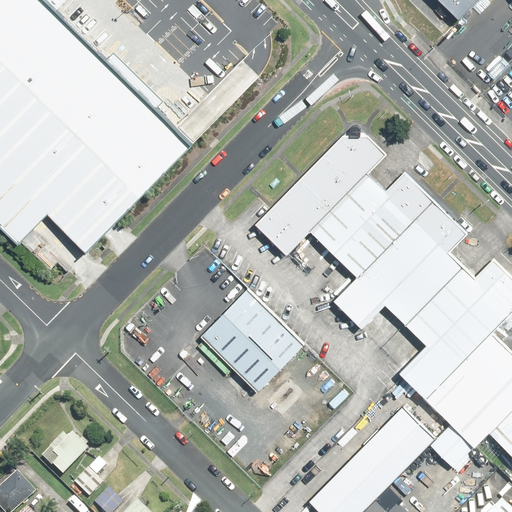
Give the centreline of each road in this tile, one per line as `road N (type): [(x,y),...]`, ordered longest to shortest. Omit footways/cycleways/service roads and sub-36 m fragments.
road 1 (residential): [(361,30),(60,340)]
road 2 (residential): [(239,511),(60,340)]
road 3 (primary): [(361,30),(511,179)]
